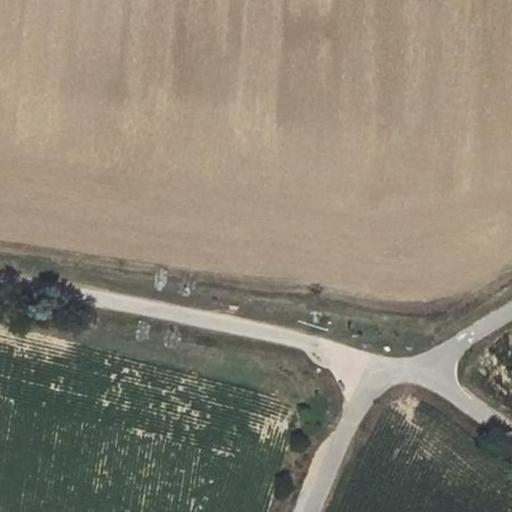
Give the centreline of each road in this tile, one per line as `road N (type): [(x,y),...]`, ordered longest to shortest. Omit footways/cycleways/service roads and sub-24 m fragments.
road 1 (track): [(323,344),(0,281)]
road 2 (unclassified): [(313,511),(367,363)]
